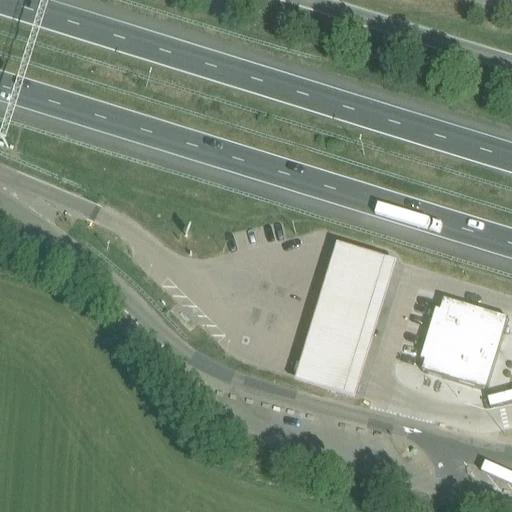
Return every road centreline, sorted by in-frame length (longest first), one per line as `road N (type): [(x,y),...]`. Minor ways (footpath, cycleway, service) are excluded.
road 1 (motorway): [(0,85),(511,242)]
road 2 (motorway): [(511,156),(0,0)]
